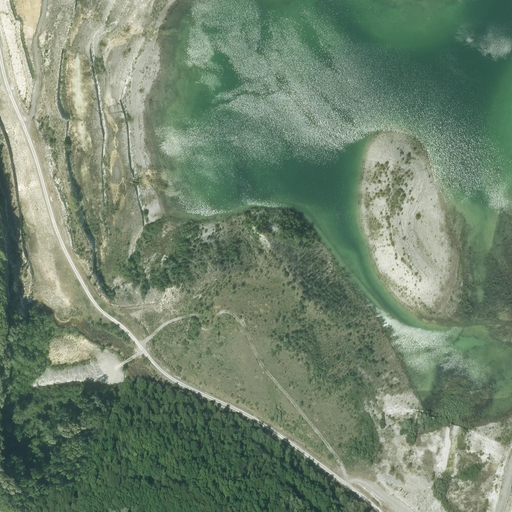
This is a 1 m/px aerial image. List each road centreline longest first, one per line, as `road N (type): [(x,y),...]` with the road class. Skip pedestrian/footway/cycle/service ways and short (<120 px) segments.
road 1 (track): [(511,326),(467,322),(448,343),(429,346),(388,319),(302,212),(268,204),(190,217),(165,206),(138,161),(134,97),(141,61),(171,0)]
road 2 (track): [(379,511),(243,413),(161,372),(91,292),(63,250),(13,107),(0,43)]
road 3 (track): [(140,345),(172,320),(195,316),(209,330),(216,315),(229,313),(339,461),(340,479),(358,481),(405,511)]
road 4 (track): [(343,511),(247,446),(157,405),(70,405)]
road 5 (track): [(25,133),(44,0)]
